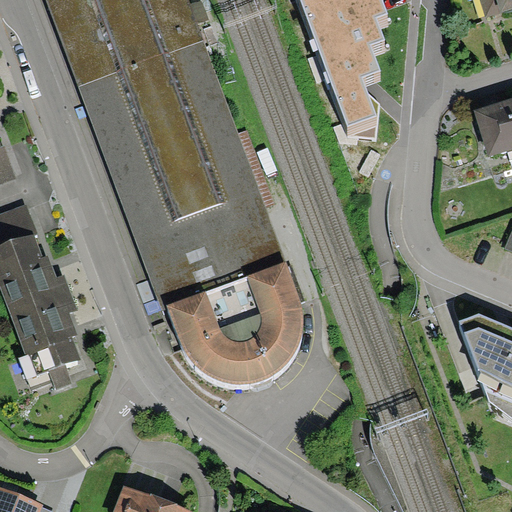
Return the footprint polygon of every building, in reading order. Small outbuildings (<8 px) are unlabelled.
[(49,0),(179,349),(211,384),(258,386),(293,354),(295,306),(181,0),(49,0)] [(308,0),(307,1),(283,6),(335,147),(383,132),(368,91),(387,83),(378,58),(389,54),(380,31),(392,27),(381,0),(308,0)] [(511,0),(487,0),(495,23),(511,17),(511,0)] [(511,108),(467,124),(483,173),(511,163),(511,108)] [(37,241),(26,212),(0,221),(0,302),(32,386),(46,381),(51,394),(64,389),(59,376),(74,370),(36,272),(40,271),(30,244),(37,241)] [(511,276),(511,231),(511,232),(497,270),(511,276)] [(511,335),(481,323),(458,330),(492,419),(511,426),(511,335)] [(33,511),(36,504),(0,493),(0,511),(33,511)] [(166,511),(125,496),(119,511),(166,511)]
